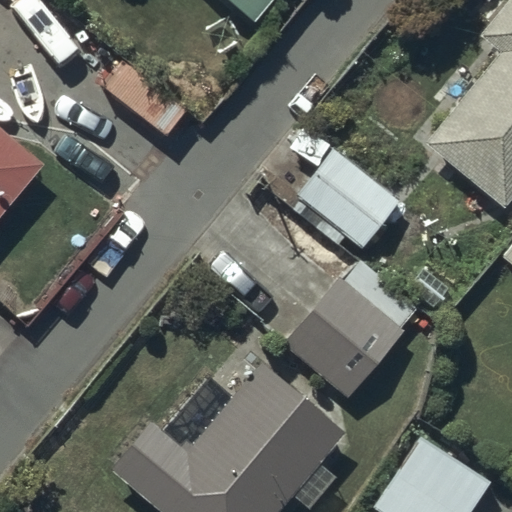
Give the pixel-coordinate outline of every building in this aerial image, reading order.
[(225,0),(251,21),(267,0),(225,0)] [(503,208),(511,197),(511,0),(508,0),(479,36),(499,52),(424,145),(503,208)] [(0,213),(43,164),(0,127),(0,213)] [(398,200),(334,149),(298,193),(362,244),(398,200)] [(511,242),(502,254),(511,261),(511,242)] [(399,327),(416,307),(359,260),(342,281),(337,277),(281,345),(346,398),(403,330),(399,327)] [(151,418),(109,469),(160,511),(273,511),(287,495),(305,510),(335,474),(319,461),(344,431),(261,362),(189,449),(151,418)] [(465,511),(487,476),(418,434),(372,509),(377,511),(465,511)]
